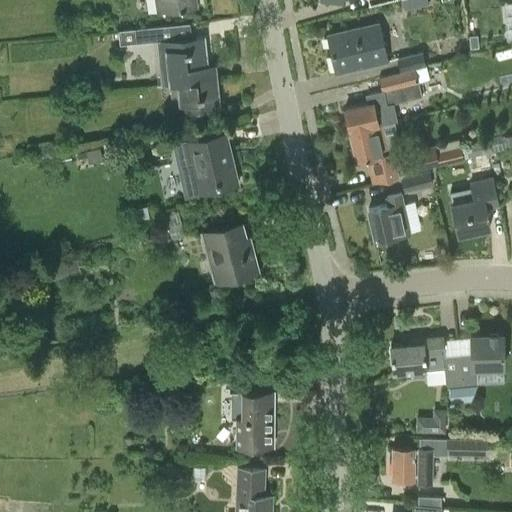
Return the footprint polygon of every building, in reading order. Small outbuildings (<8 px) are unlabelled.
[(155,0),(157,11),(163,11),(180,8),(180,9),(185,8),(185,7),(197,5),(195,0),(155,0)] [(431,3),(430,0),(403,0),(405,10),(431,3)] [(328,34),(336,71),(387,60),(379,23),(328,34)] [(177,82),(180,81),(179,74),(196,73),(195,65),(207,64),(207,63),(204,35),(167,38),(166,26),(120,31),(121,45),(157,42),(162,84),(177,83),(177,82)] [(477,34),(468,35),(469,48),(478,48),(477,34)] [(400,70),(427,62),(423,50),(397,58),(400,70)] [(180,81),(177,82),(177,83),(180,111),(220,107),(216,62),(207,63),(207,64),(195,65),(196,73),(179,74),(180,81)] [(345,108),(350,130),(384,122),(384,124),(399,120),(394,105),(423,96),(419,83),(431,79),(427,62),(400,70),(401,72),(380,78),(383,91),(366,94),(368,103),(345,108)] [(350,130),(357,160),(367,158),(372,182),(400,176),(395,151),(391,151),(384,124),(384,122),(350,130)] [(186,140),(192,167),(198,166),(202,186),(217,183),(218,187),(238,182),(233,160),(229,161),(222,132),(186,140)] [(408,153),(413,172),(465,159),(465,158),(492,151),(490,141),(462,148),(460,140),(408,153)] [(104,161),(101,148),(87,151),(87,152),(79,154),(80,161),(89,159),(90,164),(104,161)] [(487,154),(473,157),(475,171),(490,168),(487,154)] [(405,193),(435,185),(431,170),(401,177),(405,193)] [(487,208),(500,205),(494,176),(470,181),(474,197),(452,202),(459,233),(491,226),(487,208)] [(389,203),(369,207),(375,238),(409,231),(401,192),(387,195),(389,203)] [(211,249),(216,248),(223,278),(258,269),(253,250),(250,251),(242,221),(206,231),(211,249)] [(49,280),(81,272),(77,258),(46,266),(49,280)] [(471,335),(471,353),(458,353),(462,399),(473,398),(477,384),(477,367),(504,366),(503,334),(471,335)] [(390,345),(393,371),(408,370),(408,373),(412,373),(414,378),(425,377),(426,368),(425,353),(445,351),(443,335),(407,339),(408,343),(390,345)] [(442,353),(443,385),(443,388),(450,388),(452,400),(462,399),(458,353),(442,353)] [(161,394),(160,380),(159,380),(159,376),(151,376),(151,379),(149,379),(149,394),(161,394)] [(281,389),(229,388),(229,390),(231,390),(231,417),(236,417),(236,445),(273,445),(273,416),(269,416),(269,390),(281,390),(281,389)] [(435,431),(435,415),(418,415),(418,430),(435,431)] [(393,445),(392,477),(414,477),(414,476),(418,476),(418,484),(434,484),(434,454),(449,455),(449,453),(487,454),(488,438),(448,438),(448,439),(420,438),(420,446),(414,446),(393,445)] [(236,501),(241,502),(240,511),(271,511),(273,493),(263,493),(265,466),(238,465),(236,501)] [(441,496),(419,495),(418,504),(441,506),(441,496)]
